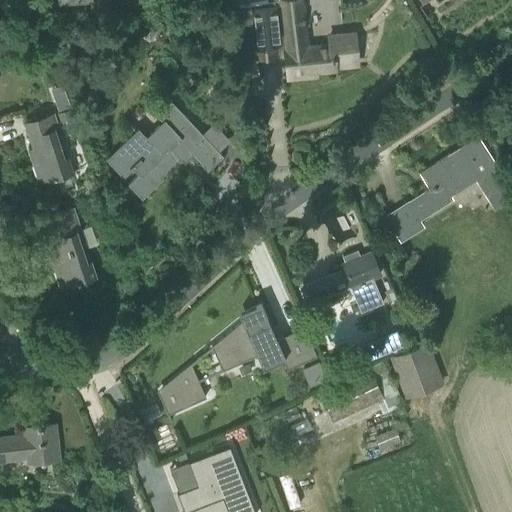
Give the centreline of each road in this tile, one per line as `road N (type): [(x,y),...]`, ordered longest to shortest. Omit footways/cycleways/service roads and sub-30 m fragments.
road 1 (residential): [(3,368),(106,364),(261,225),(511,57)]
road 2 (track): [(125,511),(87,369)]
